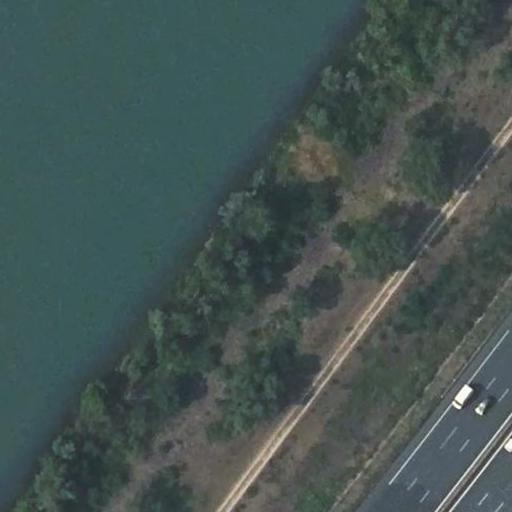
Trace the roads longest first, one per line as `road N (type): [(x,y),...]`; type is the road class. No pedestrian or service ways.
road 1 (track): [(224,511),(511,123)]
road 2 (motorway): [(511,368),(400,511)]
